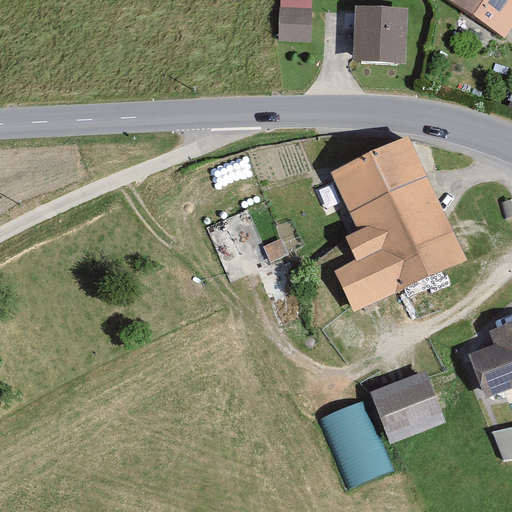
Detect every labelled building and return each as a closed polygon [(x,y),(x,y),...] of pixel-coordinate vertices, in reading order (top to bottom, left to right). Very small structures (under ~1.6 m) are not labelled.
[(310,0),(279,0),(279,38),(309,39),(310,0)] [(511,0),(443,0),(504,42),(511,30),(511,0)] [(406,13),(355,13),(355,65),(406,65),(406,13)] [(406,145),(332,181),(359,236),(341,244),(353,269),(338,277),(357,316),(464,264),(406,145)] [(489,346),(459,356),(473,397),(511,383),(511,319),(483,329),(489,346)] [(427,379),(369,401),(387,448),(445,426),(427,379)] [(369,401),(319,421),(346,490),(396,470),(387,448),(369,401)] [(511,429),(493,434),(503,463),(511,462),(511,429)]
